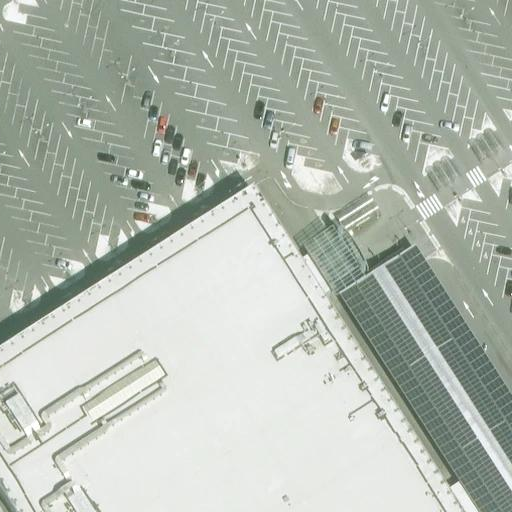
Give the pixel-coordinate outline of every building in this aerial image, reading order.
[(493,133),(472,147),(483,164),(504,150),(493,133)] [(450,161),(429,175),(440,192),(461,178),(450,161)] [(467,511),(466,510),(454,490),(447,495),(323,301),(336,293),(324,275),(313,257),(299,265),(254,194),(0,357),(0,496),(10,511),(467,511)] [(369,198),(337,219),(347,236),(380,215),(369,198)] [(511,511),(511,405),(413,252),(338,301),(475,511),(511,511)]
